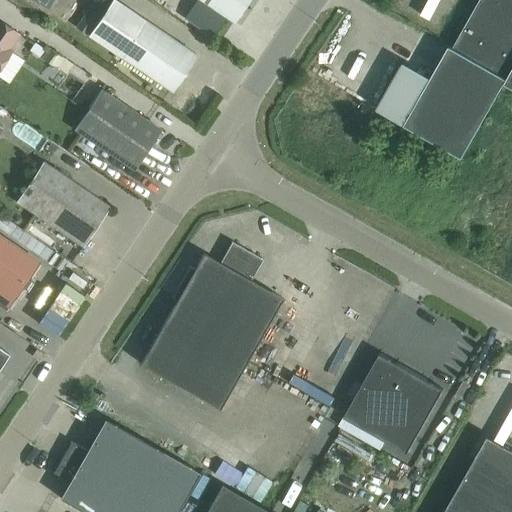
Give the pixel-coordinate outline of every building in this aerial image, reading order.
[(111,0),(88,34),(121,57),(172,91),(197,55),(115,0),(111,0)] [(248,0),(201,0),(234,22),(248,0)] [(449,45),(404,124),(461,157),(504,82),(511,86),(511,0),(478,0),(452,47),(449,45)] [(0,67),(11,51),(8,48),(18,33),(0,20),(0,67)] [(322,43),(306,66),(325,80),(342,57),(322,43)] [(388,114),(417,66),(387,48),(358,96),(388,114)] [(74,129),(134,169),(161,129),(101,89),(74,129)] [(16,201),(83,246),(110,206),(43,161),(16,201)] [(371,236),(375,226),(347,213),(342,223),(371,236)] [(0,238),(0,301),(7,306),(36,263),(0,238)] [(140,363),(220,408),(282,298),(251,279),(263,259),(231,241),(219,262),(203,252),(194,268),(189,266),(171,297),(176,300),(140,363)] [(0,366),(9,353),(0,347),(0,366)] [(378,352),(343,413),(410,451),(445,390),(378,352)] [(445,423),(456,404),(445,398),(434,417),(445,423)] [(59,497),(85,511),(176,511),(199,472),(105,418),(87,449),(71,440),(53,472),(69,481),(59,497)] [(511,511),(511,449),(487,436),(443,511),(511,511)] [(270,511),(221,484),(204,511),(270,511)]
